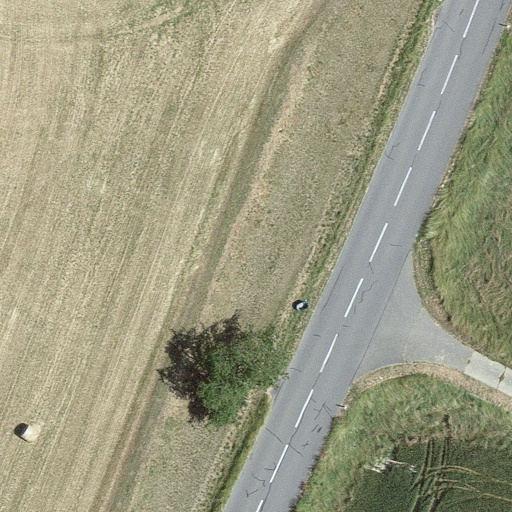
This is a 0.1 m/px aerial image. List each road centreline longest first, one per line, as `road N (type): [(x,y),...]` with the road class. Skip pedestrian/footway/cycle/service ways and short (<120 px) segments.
road 1 (tertiary): [(264,511),(425,161),(479,0)]
road 2 (track): [(359,304),(511,380)]
